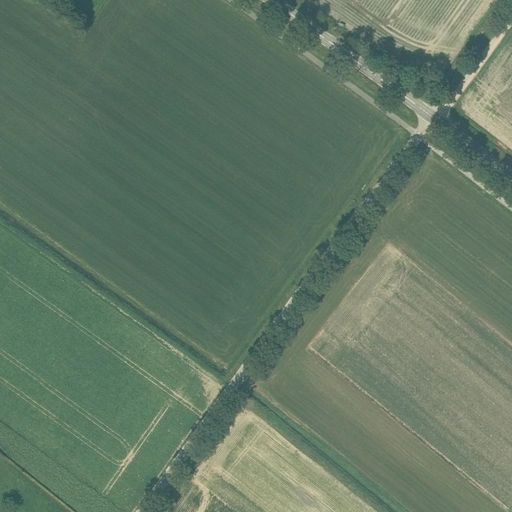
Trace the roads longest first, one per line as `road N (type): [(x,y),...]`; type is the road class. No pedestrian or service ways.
road 1 (unclassified): [(145,511),(435,119)]
road 2 (tertiary): [(435,119),(270,0)]
road 3 (track): [(435,119),(511,17)]
